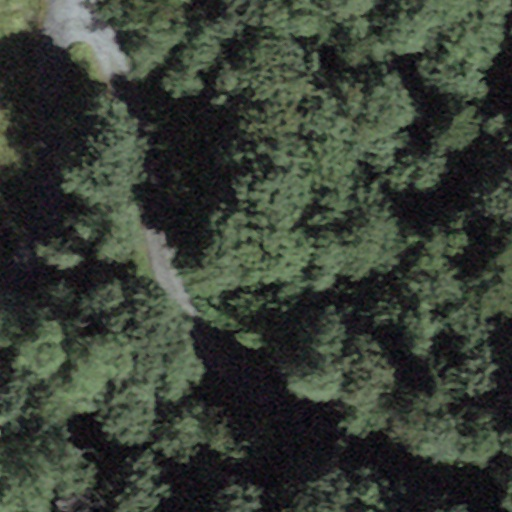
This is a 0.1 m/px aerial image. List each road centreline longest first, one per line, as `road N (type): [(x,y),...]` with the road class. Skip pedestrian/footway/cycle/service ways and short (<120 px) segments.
road 1 (track): [(98,0),(167,207),(229,330),(329,422),(483,511)]
road 2 (track): [(0,278),(41,249),(75,181),(77,0)]
